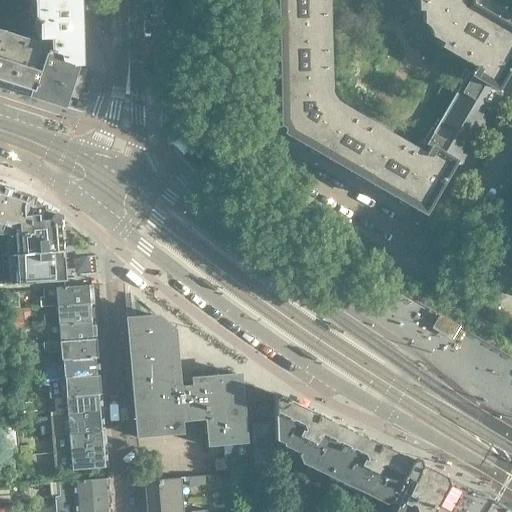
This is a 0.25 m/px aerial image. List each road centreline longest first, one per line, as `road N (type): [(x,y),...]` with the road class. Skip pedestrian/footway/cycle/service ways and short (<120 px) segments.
road 1 (residential): [(236,0),(244,135),(447,267),(511,147)]
road 2 (tertiary): [(108,218),(196,291),(511,484)]
road 3 (tertiary): [(511,434),(220,239),(115,157)]
road 4 (residential): [(119,511),(106,234)]
road 5 (tertiary): [(115,157),(129,98),(130,0)]
road 6 (tertiary): [(0,152),(69,184),(108,218)]
road 7 (tertiary): [(115,157),(0,121)]
